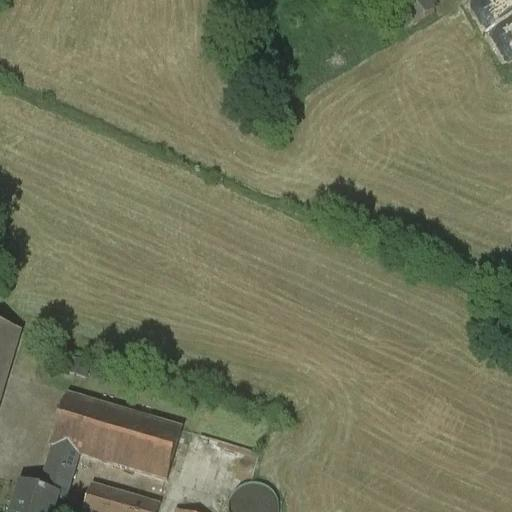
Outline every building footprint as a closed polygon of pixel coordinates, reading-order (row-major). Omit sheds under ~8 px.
[(396,0),(412,26),(433,13),(424,0),(396,0)] [(1,311),(0,310),(0,420),(5,422),(33,320),(1,311)] [(181,430),(66,397),(50,452),(80,460),(165,485),(181,430)] [(50,452),(38,495),(61,501),(68,503),(80,460),(50,452)] [(265,490),(253,487),(244,489),(237,493),(231,500),(229,505),(228,511),(278,511),(277,504),(275,500),(270,493),(265,490)] [(158,511),(160,508),(91,488),(84,511),(158,511)] [(38,495),(16,489),(9,511),(57,511),(61,501),(38,495)]
